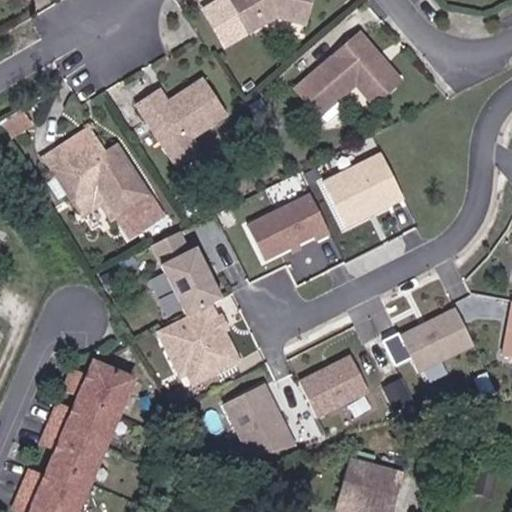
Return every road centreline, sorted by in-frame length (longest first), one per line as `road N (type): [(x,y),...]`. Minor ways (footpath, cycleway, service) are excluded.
road 1 (residential): [(511,93),(499,100),(451,243),(264,328)]
road 2 (residential): [(137,0),(0,80)]
road 3 (residential): [(511,38),(470,62),(407,0)]
